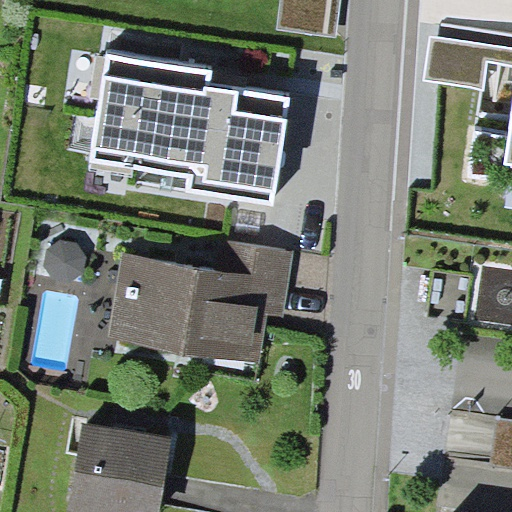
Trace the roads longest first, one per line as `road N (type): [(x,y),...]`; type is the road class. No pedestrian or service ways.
road 1 (residential): [(390,0),(360,411)]
road 2 (residential): [(511,427),(360,411)]
